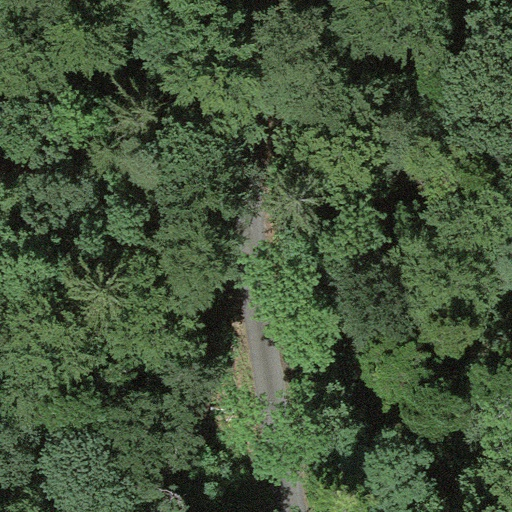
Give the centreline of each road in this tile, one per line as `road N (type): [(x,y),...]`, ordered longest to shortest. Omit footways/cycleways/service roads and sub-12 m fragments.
road 1 (unclassified): [(289,511),(248,184),(257,0)]
road 2 (track): [(511,492),(271,351)]
